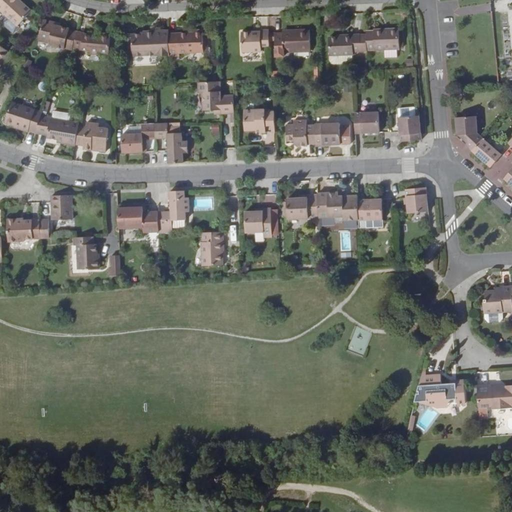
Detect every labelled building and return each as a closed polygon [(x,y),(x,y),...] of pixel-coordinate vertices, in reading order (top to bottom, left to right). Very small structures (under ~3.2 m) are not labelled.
[(19,0),(0,0),(0,10),(18,26),(32,11),(25,5),(22,8),(16,3),(19,0)] [(25,5),(20,0),(19,0),(16,3),(22,8),(25,5)] [(53,22),(43,20),(39,40),(49,43),(49,46),(65,50),(65,48),(72,50),(73,48),(77,31),(69,30),(70,29),(60,26),(53,25),(53,22)] [(374,31),(366,31),(367,34),(367,51),(400,49),(400,48),(399,32),(399,28),(374,29),(374,31)] [(178,37),(169,37),(170,56),(180,55),(180,54),(204,53),(203,29),(194,30),(194,32),(178,33),(178,37)] [(143,34),(132,34),(133,56),(157,55),(157,56),(170,56),(169,37),(169,33),(169,30),(157,31),(157,33),(143,34)] [(252,32),(241,32),(242,52),(262,52),(262,47),(269,46),(269,42),(269,34),(269,30),(261,30),(261,31),(252,32)] [(283,33),(275,34),(276,41),(276,53),(311,52),(310,30),(297,30),(297,33),(283,33)] [(85,33),(77,31),(73,48),(81,50),(89,50),(89,54),(100,55),(100,52),(109,53),(111,34),(101,33),(100,36),(85,34),(85,33)] [(343,37),(329,37),(330,56),(353,55),(354,55),(354,52),(367,52),(367,34),(343,35),(343,37)] [(9,52),(0,45),(0,62),(3,58),(4,60),(9,52)] [(385,50),(385,58),(397,58),(397,50),(385,50)] [(353,55),(330,56),(330,60),(331,63),(334,65),(344,64),(343,62),(353,61),(353,55)] [(141,85),(141,67),(132,66),(131,85),(141,85)] [(221,81),(199,82),(199,93),(203,93),(203,111),(215,110),(215,114),(231,113),(235,113),(234,95),(221,96),(221,81)] [(43,112),(12,102),(5,123),(14,126),(22,129),(21,130),(28,132),(29,131),(36,134),(41,117),(43,112)] [(398,116),(409,115),(408,108),(398,109),(398,116)] [(266,110),(244,110),(245,130),(256,130),(260,130),(260,132),(275,132),(275,112),(266,112),(266,110)] [(379,111),(355,113),(356,134),(380,133),(379,111)] [(419,116),(399,118),(401,142),(422,140),(419,116)] [(477,116),(456,117),(457,135),(458,135),(466,134),(467,143),(467,146),(472,151),(483,138),(478,134),(477,116)] [(51,118),(41,117),(36,134),(48,135),(47,138),(57,140),(61,140),(60,143),(76,146),(76,145),(79,126),(80,123),(51,118)] [(86,127),(79,126),(76,145),(84,146),(83,150),(92,150),(92,147),(98,148),(97,151),(106,152),(109,129),(99,127),(99,124),(87,122),(86,127)] [(168,123),(155,124),(156,139),(168,138),(169,151),(169,164),(184,163),(183,153),(188,153),(188,141),(183,141),(183,132),(181,133),(168,133),(168,126),(168,123)] [(340,123),(315,124),(316,140),(316,145),(331,145),(341,144),(340,123)] [(155,124),(142,125),(143,133),(122,134),(123,153),(144,152),(143,139),(147,139),(156,139),(155,124)] [(294,129),(286,129),(287,141),(295,141),(295,143),(298,146),(308,146),(308,145),(308,140),(316,140),(315,124),(306,125),(306,127),(294,128),(294,129)] [(211,127),(211,135),(219,135),(219,126),(211,127)] [(466,134),(458,135),(467,143),(466,134)] [(502,155),(483,138),(472,151),(491,167),(502,155)] [(426,187),(406,189),(408,213),(429,211),(426,187)] [(171,211),(158,211),(159,232),(159,234),(172,234),(172,221),(187,220),(186,212),(190,212),(189,198),(186,198),(185,191),(170,191),(171,204),(171,211)] [(339,193),(318,193),(318,195),(319,217),(335,217),(344,216),(344,220),(359,220),(358,200),(358,195),(339,196),(339,193)] [(72,195),(52,196),(52,202),(53,218),(53,220),(62,220),(73,219),(72,195)] [(299,198),(287,198),(287,202),(288,216),(288,219),(319,217),(318,195),(308,195),(308,198),(299,198)] [(382,199),(358,200),(359,220),(359,221),(383,220),(382,199)] [(137,205),(118,206),(119,228),(144,227),(144,232),(159,232),(158,211),(142,212),(142,209),(137,209),(137,205)] [(263,211),(245,211),(246,233),(256,233),(264,233),(264,236),(264,238),(272,237),(271,208),(263,208),(263,211)] [(16,219),(8,219),(8,242),(25,241),(25,239),(41,238),(40,220),(24,221),(17,221),(16,219)] [(49,220),(40,220),(41,238),(41,239),(50,239),(49,223),(49,220)] [(223,232),(203,233),(203,242),(202,242),(203,266),(223,265),(222,251),(222,241),(223,241),(223,232)] [(84,237),(74,238),(75,245),(78,245),(79,269),(100,269),(99,259),(97,259),(97,254),(96,244),(94,244),(94,237),(92,237),(84,237)] [(121,272),(120,255),(111,256),(112,268),(109,268),(109,273),(121,272)] [(495,291),(485,291),(486,314),(503,312),(511,311),(511,285),(500,287),(501,287),(501,290),(495,291)] [(444,307),(438,314),(442,317),(448,310),(444,307)] [(503,312),(486,314),(486,317),(491,321),(499,321),(503,316),(503,312)] [(372,334),(355,326),(346,350),(364,357),(372,334)] [(426,375),(422,376),(415,402),(420,401),(420,402),(428,405),(438,404),(443,407),(452,399),(459,399),(459,403),(466,402),(465,378),(452,379),(453,383),(442,384),(441,375),(426,375)] [(491,384),(477,385),(479,408),(480,419),(489,419),(488,407),(492,407),(492,409),(511,408),(511,404),(511,384),(506,385),(501,390),(491,391),(491,386),(491,384)]
